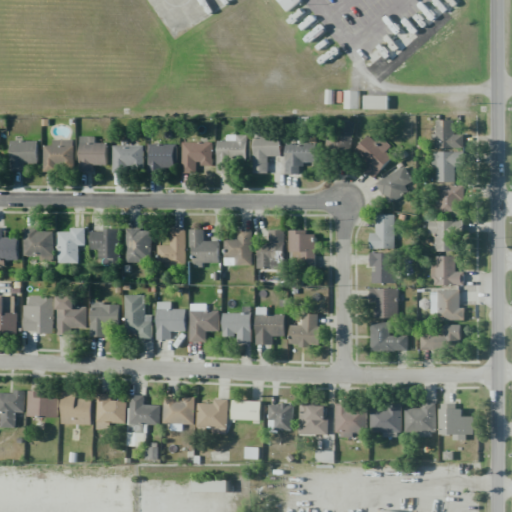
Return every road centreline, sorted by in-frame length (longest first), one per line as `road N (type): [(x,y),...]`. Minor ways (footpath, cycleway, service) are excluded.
road 1 (tertiary): [(494,0),(496,511)]
road 2 (residential): [(496,376),(343,378),(0,361)]
road 3 (residential): [(340,202),(0,196)]
road 4 (residential): [(343,378),(340,202)]
